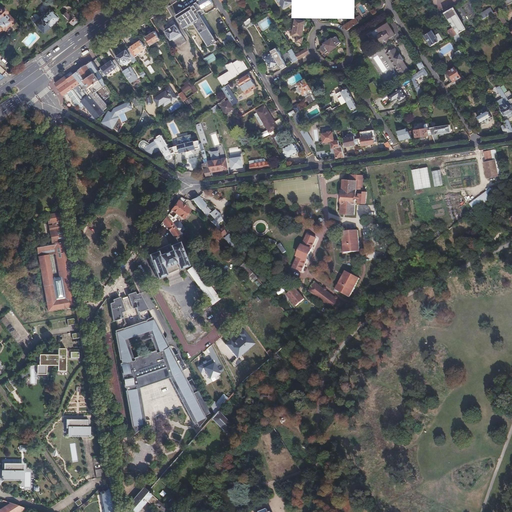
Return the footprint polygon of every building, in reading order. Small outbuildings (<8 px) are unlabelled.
[(211,0),(201,0),(198,2),(203,10),(207,16),(208,15),(204,9),(213,3),(211,0)] [(278,0),(281,4),(281,5),(283,8),(284,8),(286,7),(286,6),(293,2),(291,0),(278,0)] [(384,3),(383,0),(376,5),(379,10),(384,7),(384,3)] [(193,6),(177,15),(185,29),(194,23),(208,47),(218,42),(199,12),(203,10),(198,2),(193,6)] [(479,14),(483,20),(494,13),(490,7),(479,14)] [(6,14),(0,8),(0,32),(2,31),(3,32),(8,27),(9,28),(14,22),(8,16),(7,16),(5,15),(6,14)] [(466,30),(453,8),(444,13),(453,28),(457,35),(466,30)] [(57,18),(49,10),(40,20),(41,20),(40,21),(39,21),(35,24),(36,25),(35,25),(42,32),(47,27),(48,27),(57,18)] [(502,17),(498,10),(496,12),(503,25),(506,23),(502,16),(502,17)] [(76,21),(68,13),(66,15),(64,13),(61,15),(71,26),(76,21)] [(250,18),(243,22),(246,26),(250,24),(253,22),(251,19),(250,18)] [(356,18),(342,26),(344,28),(347,30),(359,23),(356,18)] [(305,21),(295,19),(292,36),(298,37),(297,43),(302,44),(303,38),(302,38),(305,21)] [(385,41),(396,35),(388,23),(378,29),(372,32),(376,38),(377,37),(380,42),(384,40),(385,41)] [(172,39),(173,41),(177,38),(182,35),(175,25),(165,31),(171,40),(172,39)] [(457,35),(453,28),(448,31),(450,35),(444,40),(445,42),(453,37),(457,35)] [(425,35),(431,46),(442,39),(439,33),(436,35),(433,30),(425,35)] [(145,38),(151,46),(160,40),(155,32),(145,38)] [(224,43),(225,46),(235,40),(230,32),(225,35),(229,40),(224,43)] [(320,43),(316,46),(322,56),(330,51),(331,51),(339,46),(339,45),(342,43),(343,41),(337,33),(335,33),(333,34),(331,34),(324,39),(323,40),(320,42),(320,43)] [(177,38),(173,41),(177,48),(186,42),(182,35),(177,38)] [(134,56),(135,58),(138,55),(137,54),(146,49),(141,41),(132,47),(131,46),(128,48),(129,49),(134,56)] [(296,54),(299,60),(304,56),(310,53),(309,50),(309,47),(296,54)] [(399,54),(397,52),(395,48),(393,49),(393,48),(389,50),(390,51),(387,53),(389,57),(400,75),(408,70),(403,61),(404,60),(400,53),(399,54)] [(129,59),(134,56),(129,49),(117,57),(122,64),(124,63),(126,65),(131,62),(129,59)] [(291,60),(293,63),(299,60),(296,54),(292,49),(288,51),(291,54),(290,55),(292,60),(291,60)] [(279,64),(282,69),(287,66),(283,60),(284,59),(282,56),(281,57),(278,52),(274,54),(274,52),(272,53),(279,64)] [(213,53),(207,57),(211,63),(217,59),(213,53)] [(270,69),(279,64),(272,53),(264,58),(270,69)] [(98,72),(102,78),(106,75),(107,75),(117,68),(116,68),(119,66),(115,59),(112,61),(102,68),(102,69),(98,72)] [(219,78),(223,85),(228,82),(227,81),(247,69),(241,59),(233,64),(232,62),(227,65),(231,71),(219,78)] [(421,70),(425,68),(421,61),(416,64),(421,70)] [(74,74),(105,114),(111,109),(105,101),(114,94),(109,87),(105,82),(102,78),(98,72),(90,62),(74,74)] [(445,86),(448,90),(462,81),(465,79),(462,75),(460,76),(455,67),(447,71),(447,72),(447,73),(446,74),(446,76),(450,83),(445,86)] [(415,88),(418,96),(424,92),(416,79),(424,74),(425,77),(429,74),(425,68),(421,70),(411,77),(415,88)] [(55,84),(64,96),(71,90),(81,103),(82,102),(96,120),(105,114),(74,74),(67,79),(65,77),(55,84)] [(239,81),(247,95),(257,88),(249,75),(239,81)] [(306,98),(310,105),(318,100),(314,93),(313,92),(313,90),(306,79),(297,84),(304,95),(306,98)] [(430,96),(440,90),(436,84),(427,90),(424,92),(418,96),(421,102),(430,96)] [(222,89),(228,97),(233,106),(238,103),(227,86),(222,89)] [(502,90),(500,86),(498,88),(502,95),(503,98),(505,101),(507,104),(500,108),(505,116),(511,112),(511,106),(504,93),(502,90)] [(180,96),(179,94),(176,96),(169,87),(165,90),(166,91),(154,99),(159,106),(162,104),(171,99),(172,101),(180,96)] [(388,96),(393,103),(399,99),(401,102),(407,99),(401,88),(388,96)] [(325,110),(328,116),(346,105),(350,112),(357,108),(346,89),(335,96),(340,104),(332,109),(330,107),(325,110)] [(366,91),(372,102),(383,95),(380,90),(379,91),(375,93),(372,93),(369,89),(366,91)] [(230,100),(221,104),(224,114),(233,111),(230,100)] [(167,109),(170,113),(180,106),(177,102),(167,109)] [(108,116),(104,123),(113,128),(117,121),(119,117),(117,116),(115,115),(117,111),(122,108),(124,113),(132,109),(130,103),(116,109),(111,114),(111,115),(110,115),(110,116),(109,116),(109,117),(108,116)] [(289,113),(291,117),(297,113),(303,109),(300,104),(298,105),(297,103),(292,107),(294,110),(289,113)] [(357,108),(350,112),(353,117),(367,108),(364,103),(357,108)] [(257,111),(270,133),(278,128),(265,107),(257,111)] [(477,116),(481,123),(492,117),(488,110),(477,116)] [(301,133),(305,130),(307,129),(304,124),(301,125),(297,118),(300,117),(297,113),(291,117),(295,124),(301,133)] [(333,131),(336,130),(329,118),(326,120),(333,131)] [(430,144),(437,143),(431,128),(430,127),(430,126),(429,123),(424,123),(423,125),(424,129),(415,130),(416,137),(421,137),(421,139),(425,138),(425,136),(429,135),(430,144)] [(201,124),(196,125),(198,132),(199,135),(204,134),(201,124)] [(437,143),(439,143),(437,134),(451,132),(449,125),(430,127),(431,128),(437,143)] [(498,134),(508,132),(506,125),(502,126),(504,130),(497,131),(498,134)] [(401,141),(412,138),(411,136),(409,133),(407,129),(407,128),(397,131),(401,141)] [(301,133),(309,146),(313,143),(305,130),(301,133)] [(359,144),(360,145),(375,143),(374,130),(356,133),(357,136),(358,138),(359,144)] [(180,145),(180,146),(184,145),(184,144),(185,144),(188,144),(188,143),(193,142),(192,142),(191,135),(186,136),(186,137),(183,137),(178,138),(178,140),(179,144),(180,145)] [(155,140),(155,141),(159,147),(166,158),(166,159),(167,159),(168,160),(169,160),(170,160),(171,159),(171,158),(172,157),(172,156),(171,154),(172,153),(175,153),(176,154),(180,153),(178,146),(174,147),(171,148),(170,149),(162,137),(162,136),(161,136),(158,138),(155,140)] [(279,144),(282,142),(277,136),(274,138),(279,144)] [(346,147),(359,144),(358,138),(356,139),(355,136),(344,138),(346,147)] [(159,147),(155,141),(148,145),(144,151),(151,156),(154,150),(159,147)] [(335,148),(337,158),(344,157),(342,146),(340,147),(338,141),(331,142),(333,149),(335,148)] [(178,146),(180,153),(181,153),(182,153),(186,152),(190,151),(194,150),(196,149),(194,142),(193,142),(188,143),(188,144),(185,144),(184,144),(184,145),(180,146),(178,146)] [(385,148),(386,151),(393,149),(389,142),(385,144),(386,147),(385,148)] [(284,149),(289,158),(299,152),(294,143),(284,149)] [(202,164),(204,169),(210,168),(208,162),(207,158),(204,150),(201,151),(204,159),(205,163),(202,164)] [(484,151),(486,162),(493,161),(491,150),(484,151)] [(210,162),(208,162),(210,168),(211,172),(228,169),(227,159),(222,159),(222,160),(219,161),(219,157),(218,152),(213,153),(213,152),(212,152),(210,153),(211,156),(211,155),(212,162),(210,162)] [(232,165),(233,169),(243,167),(241,157),(231,159),(231,161),(229,161),(230,165),(232,165)] [(249,161),(250,171),(272,168),(268,161),(253,163),(252,161),(249,161)] [(493,161),(486,162),(489,177),(496,176),(493,161)] [(207,177),(213,176),(211,172),(210,168),(204,169),(207,177)] [(429,168),(412,170),(415,190),(432,188),(429,168)] [(441,170),(433,171),(435,187),(444,185),(441,170)] [(359,196),(356,196),(356,189),(362,189),(363,174),(350,174),(350,180),(343,179),(341,215),(355,215),(356,199),(359,199),(359,203),(366,204),(367,192),(363,192),(363,194),(359,194),(359,196)] [(469,203),(474,210),(496,194),(491,188),(469,203)] [(182,205),(186,200),(185,200),(185,199),(184,199),(183,199),(183,198),(182,198),(181,198),(181,197),(180,197),(171,210),(175,214),(173,217),(168,214),(166,216),(178,233),(183,229),(176,219),(178,216),(182,219),(189,210),(182,205)] [(204,205),(198,197),(198,198),(197,198),(196,198),(196,199),(195,199),(194,199),(193,200),(192,200),(201,210),(205,207),(204,206),(204,205)] [(201,210),(207,218),(211,215),(205,207),(201,210)] [(459,222),(469,214),(466,210),(462,213),(463,214),(456,218),(459,222)] [(43,256),(38,256),(48,311),(75,306),(69,268),(59,213),(46,215),(48,223),(51,223),(52,225),(48,226),(51,243),(36,246),(38,254),(42,253),(43,256)] [(166,216),(162,222),(173,237),(175,236),(177,238),(180,236),(178,233),(166,216)] [(343,232),(345,253),(360,252),(359,231),(343,232)] [(230,233),(225,237),(235,250),(240,245),(230,233)] [(292,267),(301,271),(317,239),(308,234),(292,267)] [(178,243),(169,246),(171,251),(158,255),(157,251),(148,255),(156,279),(165,275),(163,269),(176,264),(178,270),(187,267),(178,243)] [(171,251),(169,246),(169,245),(156,249),(157,251),(158,255),(171,251)] [(220,290),(194,254),(191,256),(218,292),(220,290)] [(133,261),(139,273),(142,271),(136,258),(133,261)] [(248,277),(253,273),(244,263),(240,267),(248,277)] [(187,271),(212,304),(219,299),(195,266),(187,271)] [(336,291),(349,297),(359,279),(346,272),(336,291)] [(286,294),(296,306),(304,299),(294,287),(286,294)] [(315,295),(337,317),(344,310),(322,288),(315,295)] [(136,298),(135,296),(128,298),(130,302),(128,302),(130,309),(132,309),(136,308),(140,319),(141,319),(145,321),(146,322),(122,330),(122,329),(124,324),(125,324),(121,313),(125,312),(124,311),(126,311),(124,304),(122,304),(121,301),(114,303),(115,306),(110,307),(113,322),(115,322),(119,331),(116,332),(115,332),(115,333),(115,334),(115,335),(119,359),(120,359),(122,362),(120,363),(124,386),(125,386),(127,393),(126,393),(133,433),(145,423),(138,387),(170,378),(193,422),(196,421),(198,425),(205,419),(204,416),(210,413),(192,379),(186,382),(180,385),(178,380),(184,377),(181,372),(186,369),(178,353),(175,355),(170,346),(168,347),(153,319),(152,319),(152,318),(151,318),(149,319),(147,313),(149,312),(140,296),(136,298)] [(217,303),(231,322),(239,317),(225,297),(217,303)] [(230,340),(225,344),(236,358),(254,343),(243,330),(238,334),(240,336),(232,343),(230,340)] [(57,355),(38,355),(38,365),(36,365),(36,374),(45,374),(45,366),(57,366),(56,371),(64,371),(65,349),(57,349),(57,355)] [(226,357),(230,362),(235,358),(231,353),(226,357)] [(211,359),(197,366),(200,373),(205,371),(209,378),(218,373),(211,359)] [(234,367),(240,363),(237,359),(231,362),(234,367)] [(225,394),(228,397),(234,391),(230,388),(225,394)] [(209,404),(214,414),(217,411),(228,398),(223,394),(215,404),(214,402),(209,404)] [(232,424),(217,411),(214,414),(210,419),(225,432),(232,424)] [(69,434),(87,434),(87,428),(85,428),(85,421),(67,420),(67,427),(69,427),(69,434)] [(1,478),(19,478),(19,471),(21,471),(22,464),(3,464),(3,470),(1,470),(1,478)] [(127,511),(129,511),(147,491),(149,490),(147,488),(145,490),(143,488),(133,500),(132,499),(126,506),(127,511)] [(112,511),(108,489),(102,491),(101,491),(100,491),(99,491),(99,492),(99,493),(100,493),(100,494),(101,494),(103,511),(112,511)] [(129,511),(137,511),(147,501),(153,507),(155,504),(164,511),(167,508),(147,491),(129,511)] [(328,506),(331,511),(336,511),(339,510),(334,502),(328,506)]
